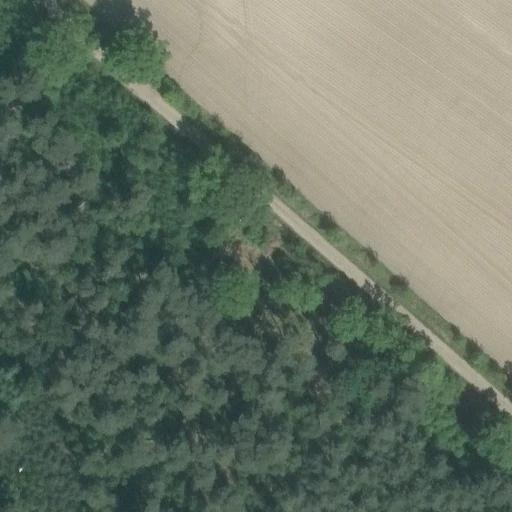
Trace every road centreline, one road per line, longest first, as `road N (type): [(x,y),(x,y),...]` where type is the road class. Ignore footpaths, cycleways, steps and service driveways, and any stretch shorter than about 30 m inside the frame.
road 1 (track): [(45,0),(511,409)]
road 2 (track): [(236,511),(408,317)]
